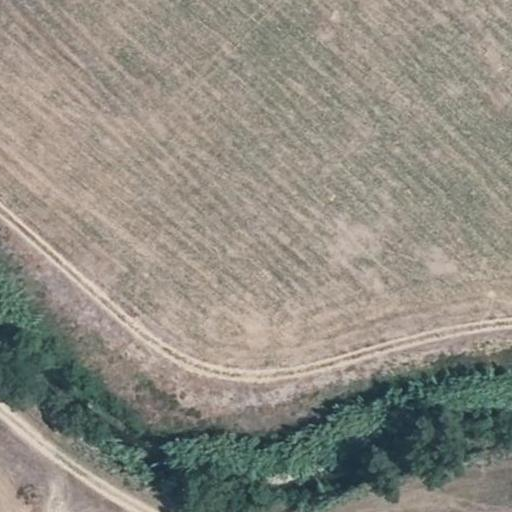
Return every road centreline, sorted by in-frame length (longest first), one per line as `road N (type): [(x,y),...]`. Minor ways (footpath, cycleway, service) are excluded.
road 1 (track): [(0,405),(111,495),(145,511)]
road 2 (track): [(358,511),(461,477),(511,476)]
